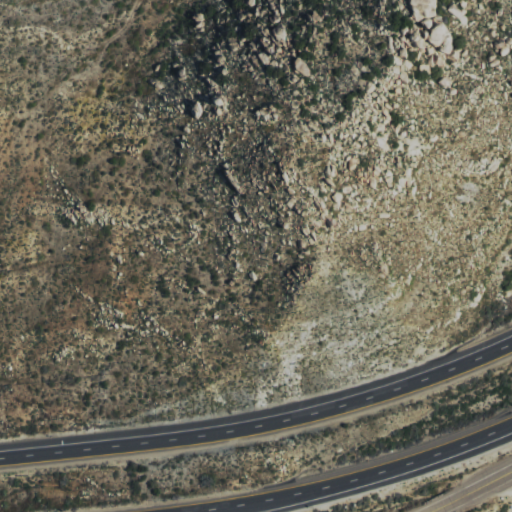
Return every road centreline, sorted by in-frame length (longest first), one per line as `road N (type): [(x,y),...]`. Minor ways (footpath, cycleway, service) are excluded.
road 1 (motorway): [(511,342),(376,395),(258,425),(0,455)]
road 2 (motorway): [(202,511),(369,476),(511,425)]
